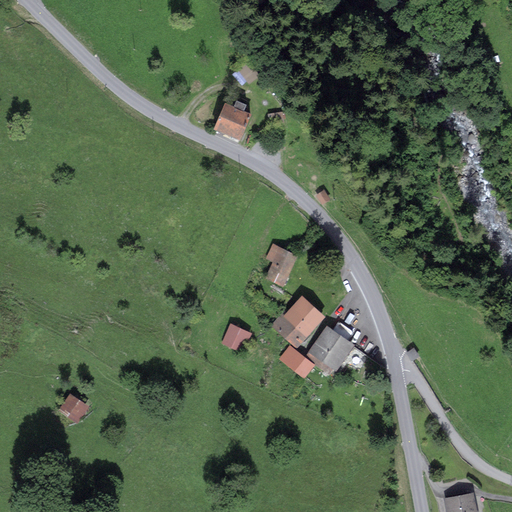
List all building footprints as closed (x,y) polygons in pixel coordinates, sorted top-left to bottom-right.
[(238,70),(249,84),(260,75),(249,61),(238,70)] [(252,113),(244,110),(247,104),(237,100),(234,105),(225,102),(213,128),(240,140),(252,113)] [(283,111),(268,113),(269,124),(284,122),(283,111)] [(331,199),(324,189),(316,194),(322,204),(331,199)] [(298,255),(273,243),(266,258),(273,261),(265,278),(283,286),(298,255)] [(287,313),(284,316),(306,336),(324,316),(302,296),(287,313)] [(273,324),(297,346),(306,336),(284,316),(287,313),(285,311),(273,324)] [(333,329),(326,325),(305,356),(316,364),(315,365),(331,375),(334,370),(337,371),(355,344),(349,339),(354,331),(339,321),(333,329)] [(252,333),(230,323),(221,343),(243,353),(252,333)] [(305,356),(290,344),(279,359),(305,379),(315,365),(316,364),(305,356)] [(414,347),(406,352),(412,361),(420,356),(414,347)] [(89,408),(75,395),(62,409),(76,422),(89,408)] [(476,511),(473,493),(445,499),(447,511),(476,511)]
